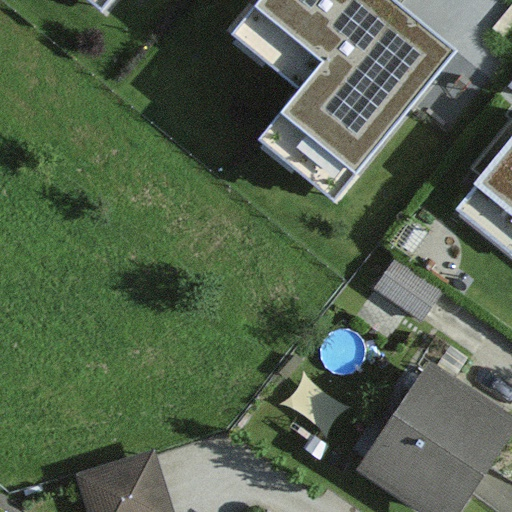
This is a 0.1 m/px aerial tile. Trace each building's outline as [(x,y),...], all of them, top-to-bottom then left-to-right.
[(129,0),(69,0),(104,29),(129,0)] [(454,71),(369,0),(285,0),(241,53),(307,109),(267,156),(335,213),(454,71)] [(511,144),(455,211),(511,258),(511,144)] [(438,301),(395,267),(376,291),(420,325),(438,301)] [(472,511),(511,450),(511,432),(424,377),(357,482),(404,511),(472,511)] [(171,511),(161,469),(92,486),(98,511),(171,511)]
